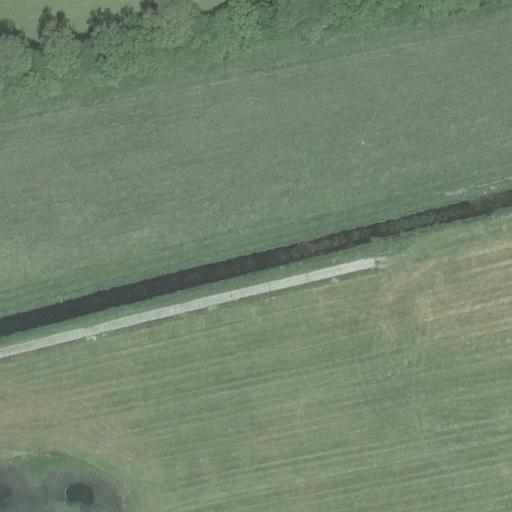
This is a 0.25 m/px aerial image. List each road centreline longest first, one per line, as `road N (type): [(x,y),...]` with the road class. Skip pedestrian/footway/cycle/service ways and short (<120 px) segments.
road 1 (track): [(511,174),(0,302)]
road 2 (track): [(368,264),(0,349)]
